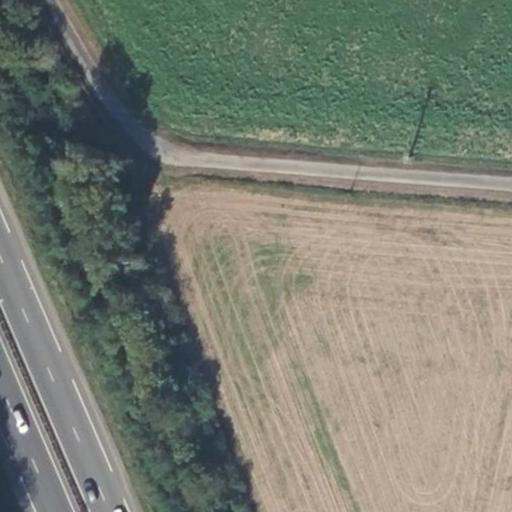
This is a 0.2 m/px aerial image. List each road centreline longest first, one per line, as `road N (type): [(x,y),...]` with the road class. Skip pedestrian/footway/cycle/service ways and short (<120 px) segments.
road 1 (unclassified): [(52,0),(113,105),(135,131),(182,157),(511,185)]
road 2 (trunk): [(114,511),(0,248)]
road 3 (trunk): [(0,369),(62,511)]
